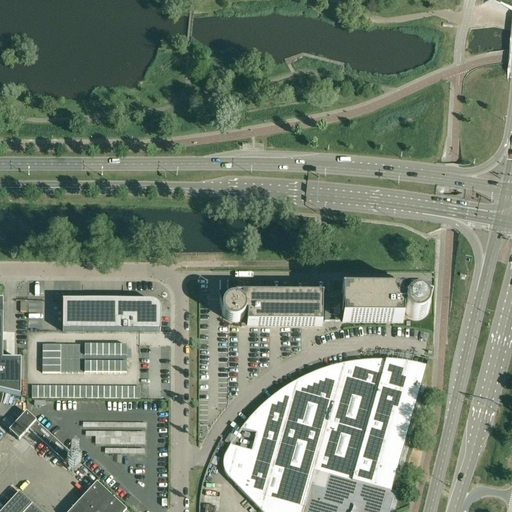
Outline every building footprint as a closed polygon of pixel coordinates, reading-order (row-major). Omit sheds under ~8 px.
[(403,312),(405,312),(405,313),(406,314),(406,315),(407,315),(408,316),(408,317),(410,318),(412,319),(414,320),(415,320),(416,320),(417,320),(418,320),(420,319),(421,319),(422,319),(424,318),(425,316),(426,315),(427,314),(427,313),(428,312),(428,311),(431,300),(420,296),(419,296),(416,296),(415,296),(414,296),(413,297),(412,297),(411,297),(410,298),(408,299),(408,293),(396,293),(395,293),(395,292),(395,291),(394,291),(394,290),(393,290),(392,290),(391,291),(390,292),(390,293),(341,293),(341,294),(342,294),(342,323),(403,323),(403,312)] [(323,296),(261,296),(260,296),(260,295),(260,294),(259,294),(258,293),(257,293),(256,294),(255,295),(255,296),(242,296),(242,302),(241,301),(240,301),(239,300),(238,299),(237,299),(236,299),(234,299),(233,299),(231,299),(219,302),(222,314),(222,315),(223,316),(223,317),(224,318),(225,319),(226,320),(227,321),(229,322),(230,322),(231,322),(233,323),(235,323),(237,322),(238,322),(239,322),(240,321),(241,320),(243,319),(243,318),(244,317),(244,316),(245,315),(245,314),(247,314),(247,326),(322,326),(322,297),(323,297),(323,296)] [(0,300),(0,392),(21,397),(21,361),(2,361),(3,301),(0,300)] [(140,331),(160,331),(160,311),(160,310),(160,308),(159,306),(157,304),(155,303),(152,301),(148,301),(62,301),(62,331),(140,331)] [(389,511),(394,494),(391,493),(391,492),(410,426),(421,386),(426,369),(426,368),(417,365),(386,361),(378,361),(370,361),(362,362),(354,363),(346,364),(339,366),(336,367),(334,367),(331,368),(329,369),(326,369),(324,370),(317,373),(310,376),(303,379),(296,382),(290,386),(283,390),(275,396),(268,402),(260,408),(254,415),(247,422),(241,430),(256,434),(251,452),(230,446),(229,448),(228,449),(227,451),(226,452),(225,454),(225,455),(224,457),(224,459),(223,460),(223,462),(223,464),(223,466),(223,467),(223,468),(223,469),(224,470),(224,471),(225,473),(225,474),(226,475),(226,476),(227,477),(228,478),(260,511),(389,511)] [(66,463),(73,456),(26,413),(9,431),(19,440),(29,429),(66,463)] [(101,437),(101,449),(111,448),(110,437),(101,437)] [(133,458),(133,481),(145,481),(145,458),(133,458)] [(19,493),(0,511),(127,511),(126,511),(125,509),(97,483),(94,486),(70,511),(40,511),(33,505),(19,493)]
